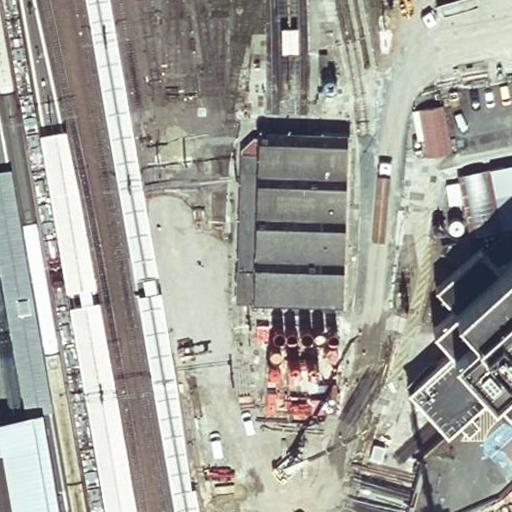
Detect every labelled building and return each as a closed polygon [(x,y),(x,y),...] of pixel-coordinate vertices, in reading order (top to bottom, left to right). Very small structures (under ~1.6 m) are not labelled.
[(443,107),(417,111),(425,159),(452,155),(443,107)] [(259,158),(244,158),(242,274),(256,275),(257,306),(270,307),(299,307),(346,308),(350,139),(303,138),(275,137),(260,137),(259,158)] [(511,165),(459,175),(471,237),(511,229),(511,165)] [(511,262),(498,274),(479,251),(428,292),(445,313),(439,334),(428,343),(442,361),(408,389),(406,396),(444,443),(462,428),(503,478),(511,471),(511,453),(504,444),(511,437),(511,262)] [(0,511),(57,511),(41,412),(0,418),(0,511)] [(426,465),(389,455),(380,483),(418,493),(426,465)] [(412,511),(414,508),(377,497),(372,511),(412,511)]
